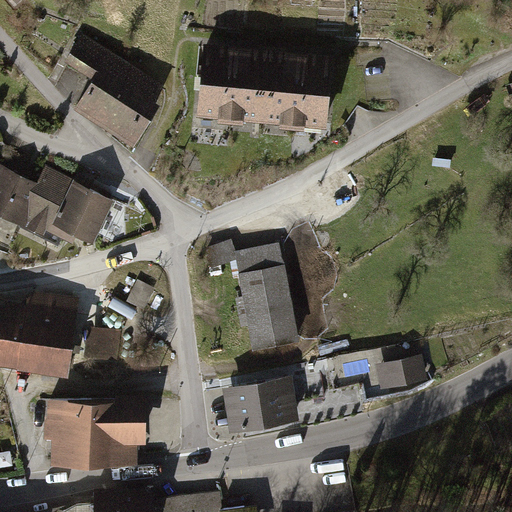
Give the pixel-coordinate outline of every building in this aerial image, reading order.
[(14,0),(23,9),(33,0),(14,0)] [(97,75),(146,106),(151,99),(144,95),(149,79),(82,35),(68,57),(97,75)] [(247,47),(204,44),(197,121),(241,124),(247,47)] [(291,51),(247,47),(241,124),(285,128),(291,51)] [(335,55),(291,51),(285,128),(328,132),(335,55)] [(134,140),(153,110),(146,106),(97,75),(78,105),(134,140)] [(0,209),(23,221),(41,185),(1,165),(0,166),(0,209)] [(48,171),(41,185),(23,221),(20,225),(59,245),(64,235),(72,239),(77,230),(92,238),(112,199),(76,180),(74,184),(48,171)] [(230,240),(206,248),(212,267),(236,259),(230,240)] [(280,243),(235,251),(251,347),(298,339),(285,262),(283,263),(280,243)] [(156,290),(138,281),(128,301),(145,310),(156,290)] [(0,359),(68,370),(79,299),(30,291),(29,301),(4,297),(3,302),(0,301),(0,359)] [(119,332),(90,327),(86,353),(115,358),(119,332)] [(376,363),(377,365),(381,388),(428,379),(423,354),(376,363)] [(224,386),(231,431),(300,420),(293,375),(224,386)] [(116,401),(88,401),(88,462),(139,462),(139,444),(146,444),(147,396),(116,396),(116,401)] [(88,462),(88,401),(50,401),(50,418),(44,418),(44,440),(52,440),(52,462),(88,462)] [(153,491),(93,492),(93,501),(93,511),(153,511),(153,503),(153,491)] [(220,491),(153,503),(153,511),(257,511),(257,506),(221,509),(220,491)] [(93,511),(93,501),(39,511),(93,511)]
